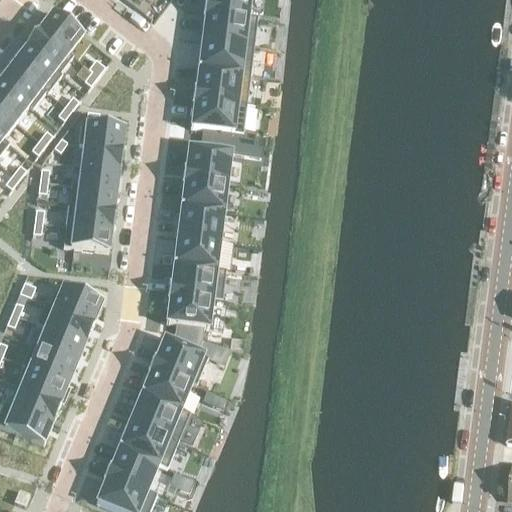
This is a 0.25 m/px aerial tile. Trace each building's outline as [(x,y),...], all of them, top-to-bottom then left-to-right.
[(204,8),(204,16),(257,22),(257,21),(248,20),(250,0),(206,0),(205,8),(204,8)] [(204,23),(201,45),(253,51),(257,22),(204,16),(203,23),(204,23)] [(52,18),(38,36),(72,63),(73,62),(69,59),(82,41),(52,18)] [(38,36),(25,53),(61,81),(62,81),(59,79),(72,63),(38,36)] [(197,73),(196,74),(250,80),(253,51),(201,45),(197,73)] [(25,53),(11,70),(47,98),(60,82),(61,81),(25,53)] [(95,65),(88,74),(97,82),(105,72),(95,65)] [(11,70),(0,85),(0,88),(32,114),(45,97),(47,99),(47,98),(11,70)] [(88,74),(80,84),(90,91),(97,82),(88,74)] [(194,95),(193,102),(246,109),(250,80),(196,74),(197,75),(195,95),(194,95)] [(0,88),(0,116),(15,128),(28,112),(32,115),(32,114),(0,88)] [(72,102),(65,111),(71,116),(78,107),(72,102)] [(193,110),(190,133),(210,135),(209,145),(253,150),(255,137),(243,135),(246,109),(193,102),(192,110),(193,110)] [(65,111),(57,121),(64,126),(71,116),(65,111)] [(0,116),(0,143),(8,150),(8,149),(3,145),(15,128),(0,116)] [(87,117),(86,125),(98,126),(99,118),(87,117)] [(78,147),(78,150),(120,155),(123,134),(80,129),(78,147)] [(45,136),(38,146),(44,150),(52,141),(45,136)] [(60,144),(53,153),(60,158),(67,148),(60,144)] [(184,175),(183,183),(226,188),(230,158),(260,162),(261,151),(253,150),(209,145),(208,155),(188,152),(185,175),(184,175)] [(38,146),(31,155),(37,160),(44,150),(38,146)] [(78,150),(78,151),(83,151),(80,171),(118,175),(120,155),(78,150)] [(19,170),(12,180),(18,185),(26,175),(19,170)] [(70,189),(70,190),(115,196),(118,175),(80,171),(78,190),(70,189)] [(40,174),(39,186),(47,187),(48,175),(40,174)] [(12,180),(5,189),(11,194),(18,185),(12,180)] [(179,211),(179,212),(223,217),(226,188),(183,183),(182,190),(183,190),(180,211),(179,211)] [(39,186),(38,198),(45,199),(47,187),(39,186)] [(70,190),(68,210),(113,216),(115,196),(70,190)] [(68,210),(65,230),(110,236),(113,216),(68,210)] [(180,212),(176,240),(219,246),(223,217),(179,212),(180,212)] [(35,215),(34,227),(42,228),(43,216),(35,215)] [(34,227),(32,238),(40,239),(42,228),(34,227)] [(65,230),(62,252),(108,257),(110,236),(65,230)] [(172,268),(172,269),(223,276),(223,275),(215,274),(219,246),(176,240),(173,269),(172,268)] [(169,291),(168,298),(219,305),(223,276),(172,269),(172,270),(173,270),(170,291),(169,291)] [(24,287),(19,298),(30,303),(35,292),(24,287)] [(44,308),(44,309),(93,329),(101,308),(57,290),(49,310),(44,308)] [(168,306),(165,328),(208,334),(212,305),(219,306),(219,305),(168,298),(167,306),(168,306)] [(15,307),(11,318),(18,321),(22,310),(15,307)] [(44,309),(36,329),(84,349),(93,329),(44,309)] [(11,318),(6,330),(13,332),(18,321),(11,318)] [(30,349),(29,350),(76,369),(84,349),(36,329),(35,330),(40,331),(32,350),(30,349)] [(154,364),(151,371),(152,372),(196,390),(207,362),(163,344),(154,365),(154,364)] [(29,350),(21,370),(68,389),(76,369),(29,350)] [(23,371),(15,390),(60,409),(60,407),(63,408),(67,397),(65,396),(68,389),(21,370),(21,371),(23,371)] [(140,398),(140,399),(189,419),(190,418),(181,414),(191,389),(195,391),(196,390),(152,372),(151,371),(148,378),(149,379),(141,398),(140,398)] [(3,408),(51,429),(60,409),(15,390),(7,409),(3,408)] [(140,399),(129,426),(178,446),(189,419),(140,399),(139,399),(140,399)] [(3,408),(0,415),(0,431),(43,449),(51,429),(3,408)] [(118,452),(117,452),(118,453),(167,473),(178,446),(129,426),(118,452)] [(109,473),(106,479),(107,480),(156,500),(156,499),(147,495),(158,470),(166,474),(167,473),(118,453),(117,452),(117,453),(118,454),(110,473),(109,473)] [(104,487),(95,508),(106,511),(150,511),(156,500),(107,480),(106,479),(103,486),(104,487)] [(19,493),(13,507),(24,511),(30,498),(19,493)]
